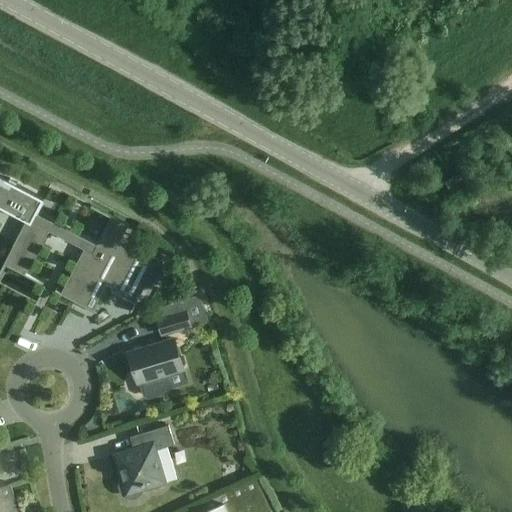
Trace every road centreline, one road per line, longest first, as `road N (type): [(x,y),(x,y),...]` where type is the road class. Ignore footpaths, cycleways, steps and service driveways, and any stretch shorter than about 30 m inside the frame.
road 1 (tertiary): [(511,278),(0,3)]
road 2 (residential): [(50,423),(72,411),(80,386),(67,362),(54,359),(27,365),(18,376),(19,402),(38,421)]
